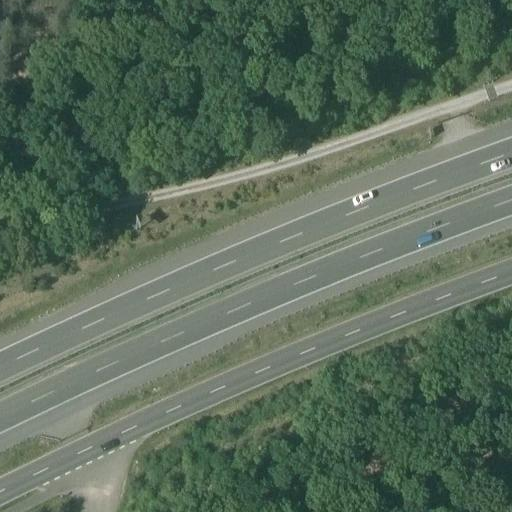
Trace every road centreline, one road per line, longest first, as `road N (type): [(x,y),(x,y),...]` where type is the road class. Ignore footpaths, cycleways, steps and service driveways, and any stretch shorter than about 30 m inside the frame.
road 1 (motorway): [(0,450),(228,347),(511,236)]
road 2 (motorway): [(511,189),(234,296),(0,400)]
road 3 (track): [(511,123),(251,206),(0,260)]
road 4 (tertiary): [(85,482),(511,306)]
